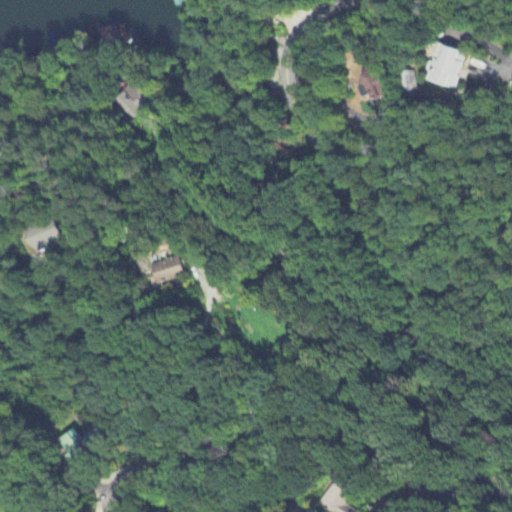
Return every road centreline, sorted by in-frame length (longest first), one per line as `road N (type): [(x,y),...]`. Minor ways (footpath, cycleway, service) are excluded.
road 1 (residential): [(0,126),(76,113),(120,124),(207,203),(302,264),(362,315),(395,337),(416,337),(429,322),(427,301),(384,245),(290,87),(289,63),(303,30),(355,0)]
road 2 (residential): [(114,511),(118,486),(133,473),(307,413),(343,426),(430,492),(466,504),(511,500)]
